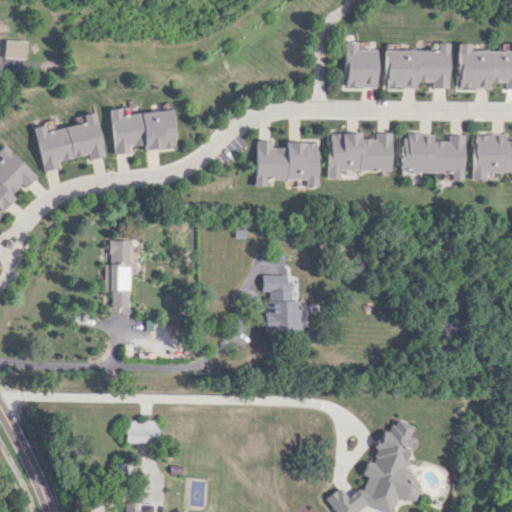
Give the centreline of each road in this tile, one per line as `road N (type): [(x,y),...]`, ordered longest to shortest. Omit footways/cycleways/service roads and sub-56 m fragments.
road 1 (residential): [(3,252),(56,199),(174,178),(268,116),(511,115)]
road 2 (residential): [(324,113),(319,47),(330,16),(352,0)]
